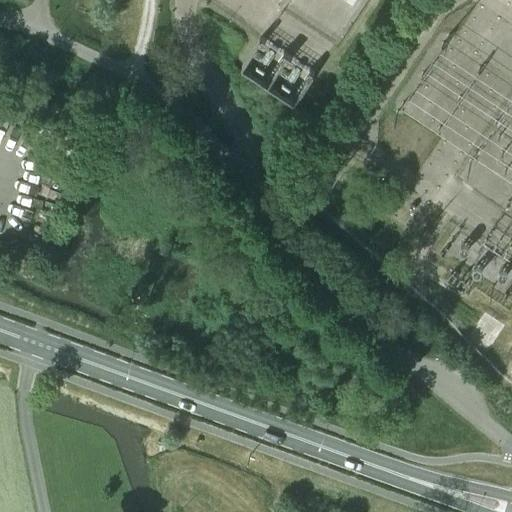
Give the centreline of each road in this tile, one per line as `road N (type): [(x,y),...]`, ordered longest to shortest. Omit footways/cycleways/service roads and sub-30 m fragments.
road 1 (unclassified): [(33,30),(127,72),(180,108),(300,262),(511,448)]
road 2 (primary): [(0,329),(511,509)]
